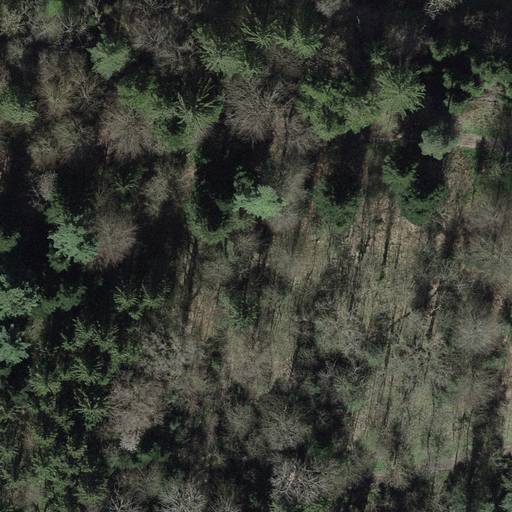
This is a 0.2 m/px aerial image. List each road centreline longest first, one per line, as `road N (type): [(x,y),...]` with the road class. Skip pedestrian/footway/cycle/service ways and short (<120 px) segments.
road 1 (track): [(0,166),(248,131),(394,133),(511,146)]
road 2 (track): [(511,446),(202,511)]
